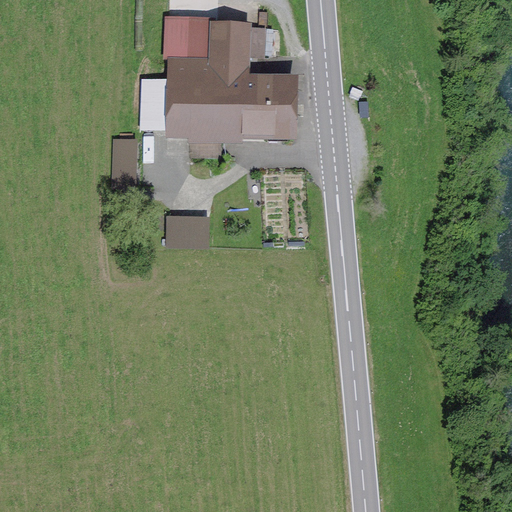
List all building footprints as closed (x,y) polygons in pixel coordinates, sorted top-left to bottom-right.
[(208,22),(164,20),(163,58),(168,59),(207,60),(208,22)] [(207,60),(168,59),(166,140),(190,140),(190,146),(220,146),(241,147),(242,141),(294,142),(296,80),(251,79),(252,23),(208,22),(207,60)] [(137,143),(112,142),(111,189),(135,190),(137,143)] [(190,146),(190,156),(220,157),(220,146),(190,146)] [(209,219),(167,218),(167,249),(208,250),(209,219)]
